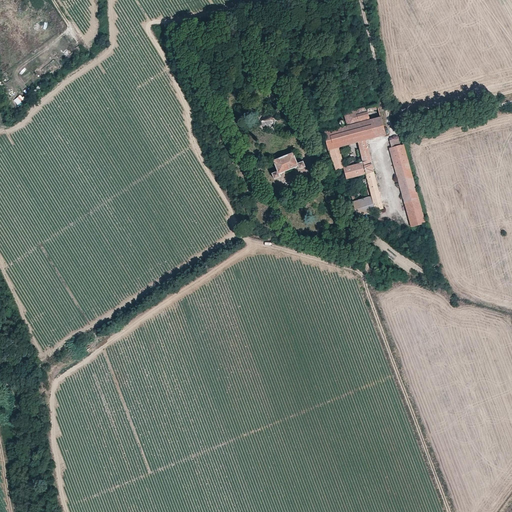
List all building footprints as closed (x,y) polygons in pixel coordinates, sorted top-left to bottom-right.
[(347,125),(380,116),(377,105),(344,113),(347,125)] [(339,147),(357,142),(365,141),(365,140),(384,135),(380,118),(324,132),(329,150),(339,147)] [(400,145),(398,138),(389,140),(391,148),(400,145)] [(365,141),(357,142),(363,161),(345,167),(343,167),(346,178),(366,173),(367,178),(372,196),(376,210),(383,208),(365,141)] [(400,145),(391,148),(389,148),(400,187),(414,183),(403,144),(400,145)] [(345,167),(339,147),(329,150),(335,169),(343,167),(345,167)] [(273,160),(277,171),(271,173),(274,179),(281,176),(279,173),(298,166),(299,168),(305,167),(302,161),(297,163),(292,153),(273,160)] [(414,183),(400,187),(411,227),(425,223),(414,183)] [(372,196),(366,198),(353,201),(358,219),(363,217),(363,214),(376,210),(372,196)]
